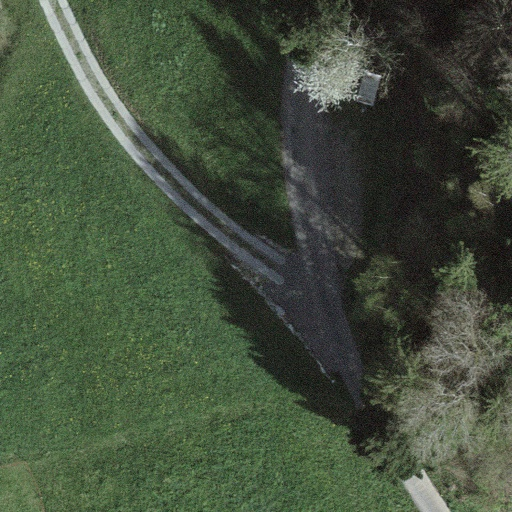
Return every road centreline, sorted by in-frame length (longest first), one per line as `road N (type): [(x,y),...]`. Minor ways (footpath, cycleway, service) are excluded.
road 1 (unclassified): [(439,511),(345,334),(307,214),(301,106),(325,0)]
road 2 (track): [(51,0),(127,132),(190,200),(250,253),(326,287)]
